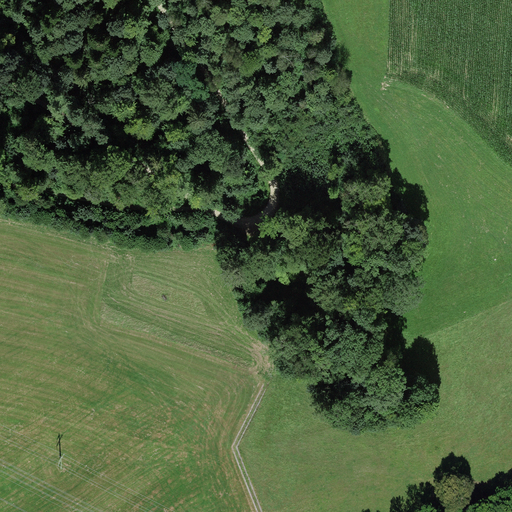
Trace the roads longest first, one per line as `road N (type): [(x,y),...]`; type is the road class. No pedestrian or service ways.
road 1 (track): [(157,0),(274,178),(273,211),(244,222),(209,209),(0,185)]
road 2 (track): [(0,77),(209,209)]
road 3 (track): [(236,115),(68,0)]
road 4 (track): [(261,383),(231,444),(258,511)]
